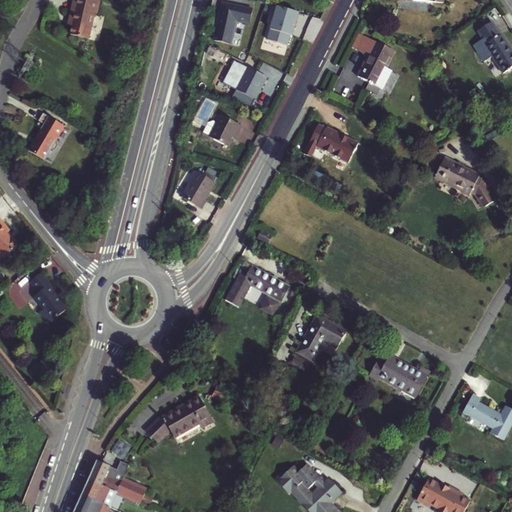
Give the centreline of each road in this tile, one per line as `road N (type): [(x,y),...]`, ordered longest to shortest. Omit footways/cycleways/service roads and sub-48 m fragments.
road 1 (primary): [(190,0),(112,272)]
road 2 (primary): [(151,274),(143,222),(194,0)]
road 3 (primary): [(99,313),(96,357),(46,511)]
road 4 (primary): [(55,511),(109,369),(143,332)]
road 5 (secondary): [(257,174),(348,0)]
road 6 (secondary): [(156,323),(210,274),(257,174)]
road 7 (residential): [(383,511),(461,365)]
road 8 (residential): [(317,286),(461,365)]
road 9 (secondary): [(257,174),(199,267),(184,279),(157,279)]
